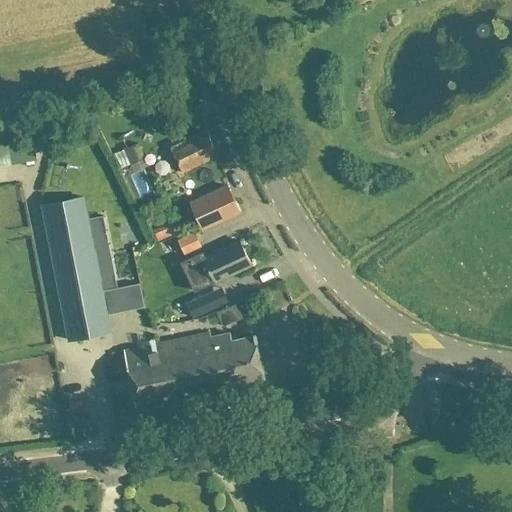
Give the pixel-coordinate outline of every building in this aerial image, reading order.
[(203,132),(169,148),(181,174),(216,157),(203,132)] [(239,214),(226,187),(190,204),(202,231),(239,214)] [(82,199),(42,207),(69,342),(109,334),(82,199)] [(193,235),(178,242),(183,253),(198,246),(193,235)] [(203,255),(181,265),(194,293),(251,268),(248,260),(252,258),(249,250),(244,252),(241,244),(205,260),(203,255)] [(207,312),(201,299),(186,305),(192,319),(207,312)] [(124,351),(137,419),(243,398),(240,382),(262,378),(254,337),(230,341),(229,334),(209,338),(209,334),(124,351)]
